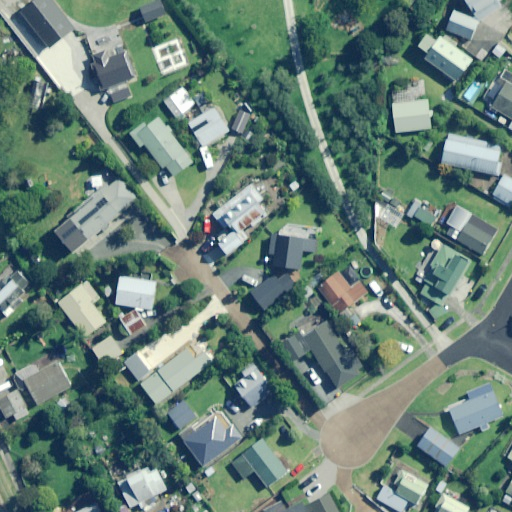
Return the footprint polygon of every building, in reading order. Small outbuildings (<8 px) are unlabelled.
[(50,48),(75,28),(53,0),(37,0),(22,12),(50,48)] [(146,23),(166,14),(159,0),(158,0),(140,8),(146,23)] [(453,10),(443,32),(455,37),(456,33),(471,40),(478,23),(502,7),(499,2),(501,0),(461,0),(470,13),(469,16),(453,10)] [(456,82),(472,60),(440,36),(424,58),(456,82)] [(506,51),(498,43),(491,52),(499,59),(506,51)] [(129,84),(141,78),(127,50),(109,59),(105,49),(92,55),(94,60),(91,64),(89,70),(90,78),(93,83),(97,87),(102,89),(108,89),(114,103),(133,94),(129,84)] [(511,73),(492,106),(511,117),(511,122),(509,128),(511,129),(511,73)] [(177,118),(195,104),(183,87),(164,102),(177,118)] [(396,133),(431,129),(428,100),(416,102),(415,90),(391,93),(396,133)] [(205,146),(229,130),(214,107),(190,123),(205,146)] [(254,114),(244,111),(238,128),(248,131),(254,114)] [(174,177),(193,162),(160,116),(147,126),(145,122),(130,132),(141,146),(144,144),(161,168),(166,165),(174,177)] [(447,134),(441,162),(499,175),(501,164),(498,163),(502,146),(447,134)] [(511,205),(511,203),(511,179),(504,175),(492,194),(511,205)] [(137,198),(116,176),(55,231),(75,253),(137,198)] [(232,224),(236,230),(239,234),(265,214),(257,203),(263,198),(252,184),(214,214),(226,229),(232,224)] [(421,203),(415,199),(407,214),(414,218),(414,216),(431,225),(437,215),(420,206),(421,203)] [(484,232),(488,226),(471,216),(457,239),(483,255),(493,238),(484,232)] [(316,252),(319,232),(308,230),(307,239),(278,235),(274,266),(302,269),(304,251),(316,252)] [(426,285),(421,292),(437,303),(427,313),(435,321),(450,311),(444,304),(471,262),(445,245),(441,252),(428,244),(423,252),(426,254),(422,261),(419,259),(414,268),(418,270),(417,273),(419,274),(416,279),(426,285)] [(0,291),(0,310),(8,318),(27,300),(21,294),(30,284),(7,261),(0,268),(0,279),(6,285),(0,291)] [(359,281),(351,287),(339,272),(318,288),(338,315),(368,293),(359,281)] [(286,294),(287,296),(299,288),(289,274),(281,280),(276,274),(251,293),(264,311),(286,294)] [(147,325),(139,313),(145,309),(152,310),(157,282),(120,276),(116,305),(136,308),(125,315),(123,312),(119,315),(131,335),(147,325)] [(90,301),(98,295),(87,280),(59,303),(86,338),(107,322),(90,301)] [(310,284),(300,290),(306,299),(316,292),(310,284)] [(325,321),(298,341),(294,335),(282,344),(294,361),(311,350),(339,389),(367,370),(353,351),(349,354),(325,321)] [(105,366),(123,354),(111,336),(93,349),(105,366)] [(146,364),(164,351),(155,339),(125,362),(139,381),(151,372),(146,364)] [(204,352),(195,359),(187,349),(141,383),(157,404),(212,362),(204,352)] [(38,405),(72,386),(58,361),(25,380),(38,405)] [(226,361),(216,370),(222,377),(232,369),(226,361)] [(232,373),(237,380),(233,383),(252,409),(275,392),(257,366),(248,372),(243,365),(232,373)] [(449,409),(460,435),(479,427),(481,431),(489,428),(487,423),(504,416),(490,384),(470,393),(472,398),(449,409)] [(0,400),(0,405),(7,418),(14,414),(17,421),(30,414),(18,391),(0,400)] [(72,407),(67,397),(54,403),(59,414),(72,407)] [(179,430),(197,417),(185,400),(167,413),(179,430)] [(233,425),(226,430),(217,418),(184,441),(203,467),(243,438),(233,425)] [(446,467),(460,449),(429,426),(416,445),(446,467)] [(268,488),(289,472),(262,437),(230,460),(244,479),(255,470),(268,488)] [(157,500),(155,496),(167,489),(155,464),(117,484),(130,508),(139,503),(142,508),(157,500)] [(415,509),(428,485),(399,469),(389,487),(385,485),(377,499),(400,511),(402,511),(407,504),(415,509)] [(511,480),(501,500),(509,504),(511,499),(511,480)] [(459,502),(461,497),(446,489),(433,511),(467,511),(470,508),(459,502)] [(314,511),(339,511),(330,494),(310,504),(314,511)] [(101,511),(96,503),(77,511),(101,511)] [(307,511),(302,503),(284,511),(307,511)]
